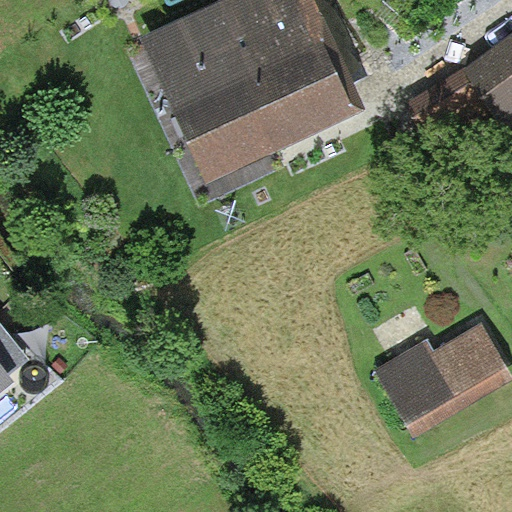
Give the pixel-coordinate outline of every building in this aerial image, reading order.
[(305,0),(228,0),(140,41),(208,188),(366,114),(313,0),(307,0),(306,1),(305,0)] [(511,35),(462,71),(494,117),(511,142),(511,35)] [(462,71),(404,109),(436,156),(494,117),(462,71)] [(376,371),(416,439),(511,382),(511,374),(482,325),(436,352),(428,340),(376,371)] [(0,366),(0,399),(16,386),(0,366)]
